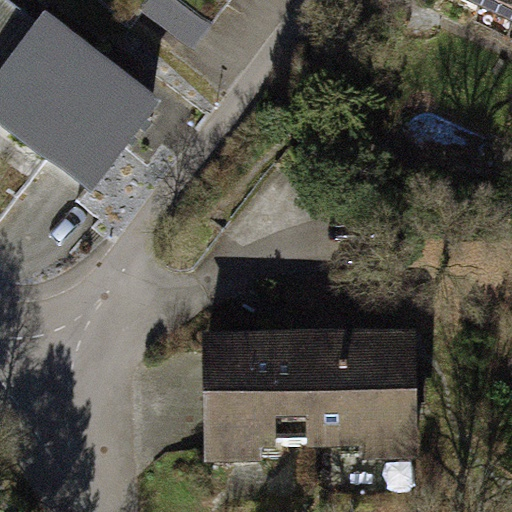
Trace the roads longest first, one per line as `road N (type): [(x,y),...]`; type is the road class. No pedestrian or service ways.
road 1 (residential): [(317,0),(34,380)]
road 2 (residential): [(34,380),(61,425),(84,492)]
